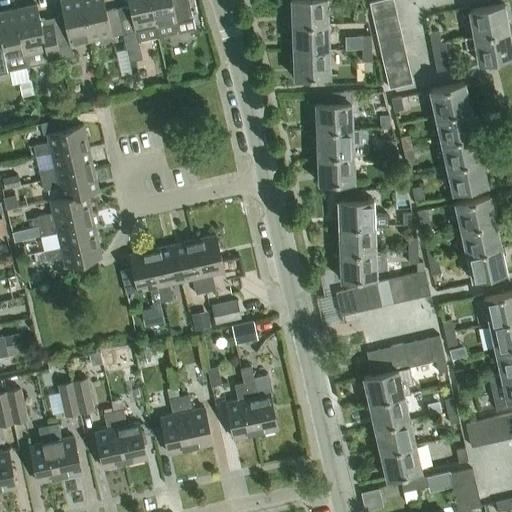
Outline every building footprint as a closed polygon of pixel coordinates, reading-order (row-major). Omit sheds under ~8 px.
[(71,45),(90,40),(81,0),(59,0),(64,21),(53,23),(61,59),(73,56),(71,45)] [(81,0),(90,40),(111,36),(123,33),(117,8),(106,10),(103,0),(81,0)] [(149,0),(127,0),(129,5),(117,8),(123,33),(126,48),(139,45),(138,41),(158,36),(149,0)] [(178,27),(194,23),(188,0),(149,0),(158,36),(179,32),(178,27)] [(291,0),(292,23),(327,22),(326,0),(291,0)] [(376,0),(369,2),(372,14),(395,8),(393,0),(376,0)] [(28,66),(61,59),(53,23),(41,26),(36,4),(15,9),(28,66)] [(465,37),(507,30),(502,4),(468,10),(473,34),(464,36),(465,37)] [(366,8),(356,8),(356,21),(366,21),(366,8)] [(372,14),(375,26),(398,21),(395,8),(372,14)] [(0,79),(9,77),(8,71),(28,66),(15,9),(0,12),(0,79)] [(375,26),(378,38),(401,33),(398,21),(375,26)] [(328,48),(327,22),(292,23),(293,49),(328,48)] [(439,29),(429,31),(431,43),(441,42),(439,29)] [(511,55),(507,30),(465,37),(466,47),(475,46),(478,61),(511,55)] [(378,38),(380,50),(404,45),(401,33),(378,38)] [(361,35),(362,47),(371,46),(371,35),(361,35)] [(441,42),(431,43),(436,71),(449,68),(446,50),(445,41),(441,42)] [(380,50),(383,62),(407,57),(404,45),(380,50)] [(371,60),(371,46),(362,47),(362,60),(371,60)] [(328,48),(293,49),(294,76),(329,74),(328,48)] [(383,62),(386,75),(409,69),(407,57),(383,62)] [(412,82),(409,69),(386,75),(389,87),(412,82)] [(434,114),(469,106),(463,80),(429,88),(434,114)] [(400,96),(391,97),(394,110),(403,108),(400,96)] [(315,101),(316,128),(351,127),(350,100),(315,101)] [(434,114),(440,139),(475,131),(469,106),(434,114)] [(380,126),(389,126),(389,114),(379,114),(380,126)] [(43,133),(61,129),(58,117),(40,122),(43,133)] [(49,141),(33,145),(35,155),(51,152),(52,155),(88,146),(83,124),(47,133),(49,141)] [(352,152),(351,127),(316,128),(316,154),(352,152)] [(440,139),(446,164),(480,156),(475,131),(440,139)] [(403,148),(412,146),(409,134),(400,136),(403,148)] [(386,151),(395,151),(395,139),(385,140),(386,151)] [(54,166),(39,170),(41,180),(93,168),(88,146),(52,155),(54,166)] [(412,146),(403,148),(406,161),(415,159),(412,146)] [(395,151),(386,151),(386,161),(395,161),(395,151)] [(352,152),(316,154),(317,180),(353,179),(352,152)] [(486,182),(480,156),(446,164),(451,190),(486,182)] [(93,168),(41,180),(43,190),(59,186),(61,197),(62,198),(86,192),(98,190),(93,168)] [(18,174),(3,177),(5,188),(20,184),(18,174)] [(424,197),(420,184),(411,187),(414,200),(424,197)] [(53,212),(37,215),(39,225),(91,213),(86,192),(62,198),(61,197),(50,200),(53,212)] [(15,194),(4,197),(6,208),(18,205),(15,194)] [(454,201),(460,227),(494,219),(488,194),(454,201)] [(337,199),(338,225),(373,224),(372,198),(337,199)] [(417,210),(420,223),(428,221),(426,208),(417,210)] [(91,213),(39,225),(41,235),(57,232),(60,243),(96,235),(91,213)] [(500,244),(494,219),(460,227),(465,252),(500,244)] [(374,250),(373,224),(338,225),(338,251),(374,250)] [(26,229),(12,232),(14,241),(28,238),(26,229)] [(216,234),(194,239),(206,291),(215,289),(212,273),(224,271),(216,234)] [(60,246),(45,250),(47,260),(63,257),(65,265),(101,257),(96,235),(60,243),(60,246)] [(407,237),(408,250),(417,249),(417,237),(407,237)] [(195,294),(206,291),(194,239),(172,244),(181,281),(192,278),(195,294)] [(169,283),(181,281),(172,244),(151,249),(162,301),(172,299),(169,283)] [(465,252),(471,278),(506,270),(500,244),(465,252)] [(426,248),(428,260),(438,258),(435,246),(426,248)] [(149,288),(153,303),(154,307),(141,310),(145,325),(164,321),(159,302),(162,301),(151,249),(129,254),(137,291),(149,288)] [(417,249),(408,250),(408,262),(418,262),(417,249)] [(374,250),(338,251),(339,277),(375,276),(374,250)] [(438,258),(428,260),(431,273),(441,271),(438,258)] [(424,270),(412,273),(417,296),(430,293),(424,270)] [(28,274),(32,287),(43,284),(40,271),(28,274)] [(412,273),(400,276),(405,299),(417,296),(412,273)] [(400,276),(387,279),(393,302),(405,299),(400,276)] [(387,279),(375,281),(381,304),(393,302),(387,279)] [(375,281),(363,284),(368,307),(381,304),(375,281)] [(363,284),(351,287),(356,310),(368,307),(363,284)] [(341,314),(356,310),(351,287),(335,291),(341,314)] [(511,289),(483,296),(489,322),(511,317),(511,289)] [(236,299),(211,304),(216,323),(240,317),(236,299)] [(191,313),(194,329),(210,326),(207,310),(191,313)] [(444,332),(454,330),(451,317),(441,320),(444,332)] [(511,343),(511,317),(489,322),(494,347),(511,343)] [(231,325),(236,342),(258,337),(254,320),(231,325)] [(454,330),(444,332),(447,345),(457,342),(454,330)] [(5,334),(6,343),(21,340),(20,331),(5,334)] [(439,334),(427,337),(432,359),(435,359),(444,357),(439,334)] [(427,337),(415,340),(420,362),(432,359),(427,337)] [(415,340),(403,342),(408,365),(420,362),(415,340)] [(403,342),(391,345),(396,368),(397,367),(408,365),(403,342)] [(511,369),(511,343),(494,347),(500,372),(511,369)] [(391,345),(378,348),(383,371),(396,368),(391,345)] [(378,348),(366,351),(371,374),(383,371),(378,348)] [(100,351),(89,354),(91,366),(103,363),(100,351)] [(120,354),(117,359),(118,364),(123,367),(128,366),(131,361),(130,356),(125,353),(120,354)] [(444,357),(435,359),(438,372),(447,370),(444,357)] [(207,367),(211,385),(222,383),(218,365),(207,367)] [(277,428),(272,405),(275,404),(271,386),(256,390),(250,365),(241,367),(255,433),(277,428)] [(233,438),(255,433),(241,367),(240,367),(243,382),(234,384),(237,399),(225,402),(233,438)] [(371,374),(363,376),(368,401),(403,393),(397,368),(397,367),(396,368),(383,371),(371,374)] [(454,370),(456,382),(466,380),(463,368),(454,370)] [(511,369),(500,372),(500,373),(489,376),(497,408),(511,404),(511,369)] [(72,379),(79,411),(94,408),(88,376),(72,379)] [(79,411),(72,379),(57,382),(64,414),(79,411)] [(468,392),(466,380),(456,382),(459,394),(468,392)] [(6,390),(13,422),(28,418),(21,387),(6,390)] [(168,453),(190,448),(178,396),(176,387),(167,389),(172,414),(160,416),(168,453)] [(0,424),(13,422),(6,390),(0,391),(0,424)] [(403,393),(368,401),(374,426),(409,419),(403,393)] [(178,396),(190,448),(212,443),(204,407),(192,409),(188,394),(178,396)] [(447,410),(456,408),(454,396),(444,398),(447,410)] [(121,399),(111,401),(113,411),(125,462),(147,458),(138,421),(126,424),(121,399)] [(459,421),(456,408),(447,410),(450,423),(459,421)] [(103,467),(125,462),(113,411),(103,413),(107,428),(95,431),(103,467)] [(511,436),(511,411),(502,414),(507,438),(511,436)] [(490,416),(495,440),(507,438),(502,414),(490,416)] [(495,440),(490,416),(477,419),(483,443),(495,440)] [(409,419),(374,426),(380,452),(414,444),(409,419)] [(483,443),(477,419),(465,422),(471,446),(483,443)] [(48,425),(59,477),(81,472),(73,436),(61,438),(58,423),(48,425)] [(37,482),(59,477),(48,425),(38,427),(42,443),(29,446),(37,482)] [(414,444),(380,452),(385,477),(420,468),(414,444)] [(455,448),(458,461),(467,459),(465,446),(455,448)] [(0,490),(16,487),(8,450),(0,452),(0,490)] [(449,473),(452,486),(475,480),(472,468),(449,473)] [(413,479),(415,488),(428,485),(426,475),(413,479)] [(415,488),(413,479),(401,481),(404,491),(415,488)] [(452,486),(455,498),(477,493),(475,480),(452,486)] [(455,498),(457,510),(469,507),(480,505),(477,493),(455,498)] [(509,507),(507,498),(496,501),(497,510),(509,507)]
